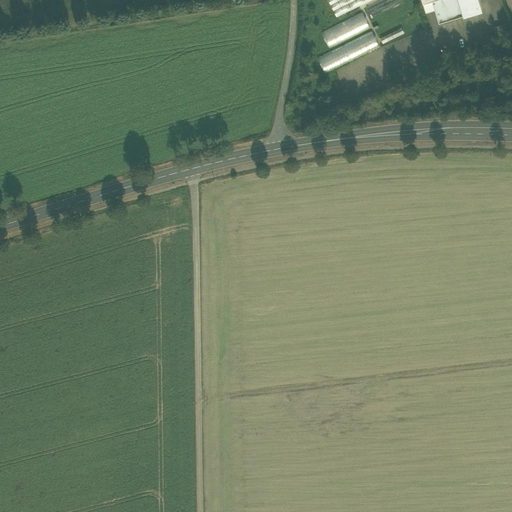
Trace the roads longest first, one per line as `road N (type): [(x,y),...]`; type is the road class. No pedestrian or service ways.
road 1 (unclassified): [(197,169),(200,511)]
road 2 (secondary): [(511,134),(418,133),(279,148)]
road 3 (secondary): [(197,169),(0,228)]
road 4 (unclassified): [(279,148),(294,0)]
